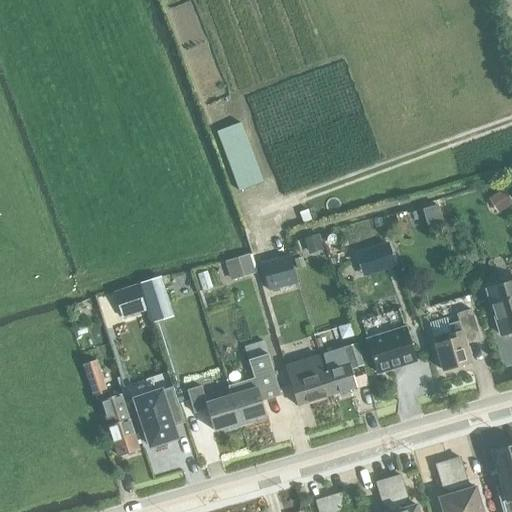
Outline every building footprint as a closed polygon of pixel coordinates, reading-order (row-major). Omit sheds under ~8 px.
[(240,191),(263,182),(241,122),(218,131),(240,191)] [(511,203),(503,191),(495,197),(505,211),(511,205),(511,203)] [(428,221),(443,216),(439,202),(424,207),(428,221)] [(303,240),(306,249),(322,245),(319,235),(303,240)] [(290,255),(261,263),(266,279),(294,271),(290,255)] [(174,315),(162,277),(141,284),(153,322),(174,315)] [(511,282),(487,290),(501,335),(511,331),(511,282)] [(446,317),(429,322),(443,371),(472,362),(466,343),(480,339),(471,309),(457,314),(459,321),(448,324),(446,317)] [(405,327),(366,340),(377,374),(416,361),(405,327)] [(325,372),(332,395),(357,387),(351,369),(363,365),(357,343),(323,354),(328,371),(325,372)] [(228,386),(230,395),(232,395),(240,423),(266,415),(259,394),(278,388),(267,354),(248,360),(254,378),(228,386)] [(332,395),(325,372),(325,373),(319,355),(285,365),(298,405),(332,395)] [(98,360),(83,365),(82,365),(92,397),(107,391),(98,360)] [(153,394),(131,401),(147,449),(154,446),(155,450),(168,445),(167,442),(172,441),(161,407),(168,405),(177,402),(172,387),(167,371),(148,377),(153,394)] [(240,423),(232,395),(230,395),(206,402),(201,386),(187,390),(194,414),(208,410),(214,431),(240,423)] [(140,450),(122,395),(101,402),(106,419),(117,415),(119,422),(109,425),(119,457),(140,450)] [(511,511),(511,445),(508,446),(500,450),(501,452),(494,454),(503,486),(497,488),(504,511),(511,511)] [(448,461),(463,511),(483,511),(476,487),(470,489),(460,457),(448,461)] [(463,511),(448,461),(436,464),(444,489),(447,488),(450,495),(439,498),(443,511),(463,511)] [(389,479),(398,511),(418,511),(417,505),(406,508),(404,501),(408,499),(401,475),(389,479)] [(398,511),(389,479),(377,482),(384,507),(388,506),(389,511),(398,511)] [(330,497),(334,511),(347,511),(341,493),(330,497)] [(334,511),(330,497),(316,501),(319,511),(334,511)]
